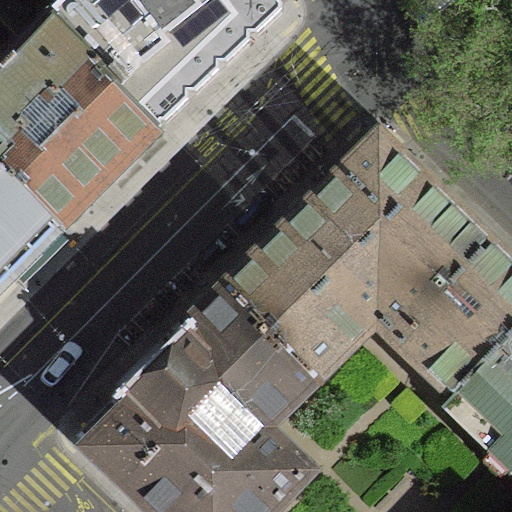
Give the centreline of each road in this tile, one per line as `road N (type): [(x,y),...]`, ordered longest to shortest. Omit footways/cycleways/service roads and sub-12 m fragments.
road 1 (tertiary): [(371,28),(0,398)]
road 2 (tertiary): [(371,28),(511,169)]
